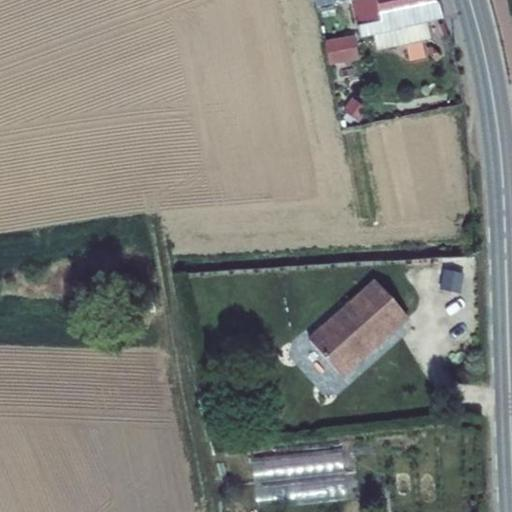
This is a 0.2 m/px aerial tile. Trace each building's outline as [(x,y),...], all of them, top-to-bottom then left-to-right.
[(370,20),(365,0),(346,0),(353,24),(370,20)] [(365,0),(370,20),(372,29),(382,27),(383,34),(445,19),(444,17),(443,10),(441,5),(440,0),(365,0)] [(323,39),(327,65),(358,60),(355,34),(323,39)] [(476,242),(466,111),(464,106),(462,106),(463,111),(472,242),(476,242)] [(442,270),(439,287),(458,290),(461,273),(442,270)] [(361,357),(407,318),(369,279),(296,339),(331,375),(358,353),(361,357)] [(458,429),(327,444),(329,478),(460,462),(458,429)] [(223,481),(281,479),(280,457),(223,459),(223,481)]
